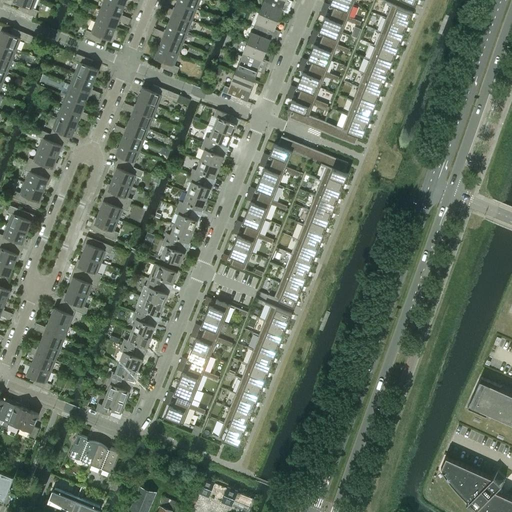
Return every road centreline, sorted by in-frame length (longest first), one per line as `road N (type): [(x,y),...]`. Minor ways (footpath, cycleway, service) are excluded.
road 1 (secondary): [(432,185),(308,511)]
road 2 (secondary): [(334,511),(449,192)]
road 3 (residential): [(134,426),(260,116)]
road 4 (secondary): [(494,0),(432,185)]
road 5 (secondary): [(449,192),(511,17)]
road 6 (residential): [(91,152),(72,167),(33,265),(34,289)]
road 7 (residential): [(34,289),(53,273),(92,175),(91,152)]
road 8 (residential): [(260,116),(126,63)]
road 9 (residential): [(134,426),(118,428),(0,380)]
road 10 (residential): [(126,63),(0,13)]
road 11 (residential): [(260,116),(307,0)]
